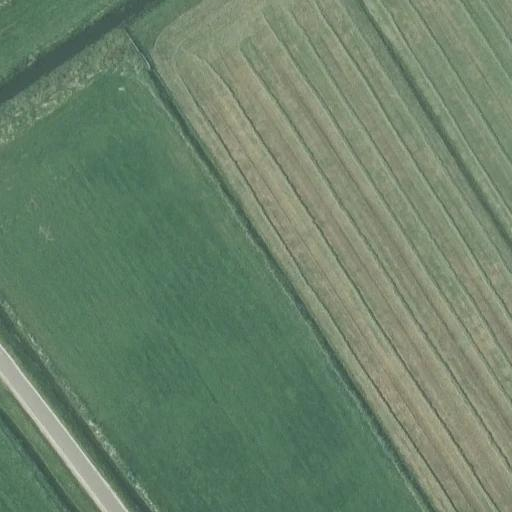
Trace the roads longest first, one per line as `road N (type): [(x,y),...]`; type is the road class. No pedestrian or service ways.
road 1 (track): [(0,153),(237,0)]
road 2 (unclassified): [(116,511),(0,360)]
